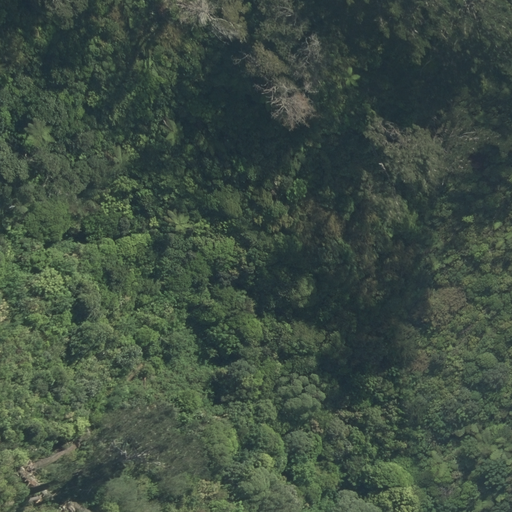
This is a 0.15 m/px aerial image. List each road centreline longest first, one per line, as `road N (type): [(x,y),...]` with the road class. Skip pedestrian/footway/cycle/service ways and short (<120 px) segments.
road 1 (track): [(511,153),(464,131),(162,114),(0,171)]
road 2 (track): [(392,511),(400,475),(511,432)]
